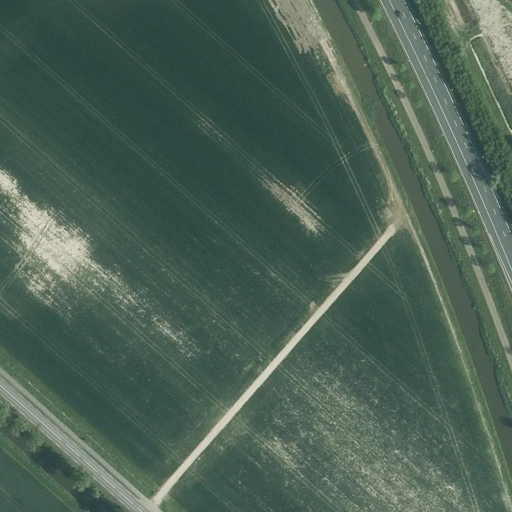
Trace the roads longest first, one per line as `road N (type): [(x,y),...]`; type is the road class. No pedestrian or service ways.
road 1 (motorway): [(396,0),(511,253)]
road 2 (secondary): [(140,511),(0,386)]
